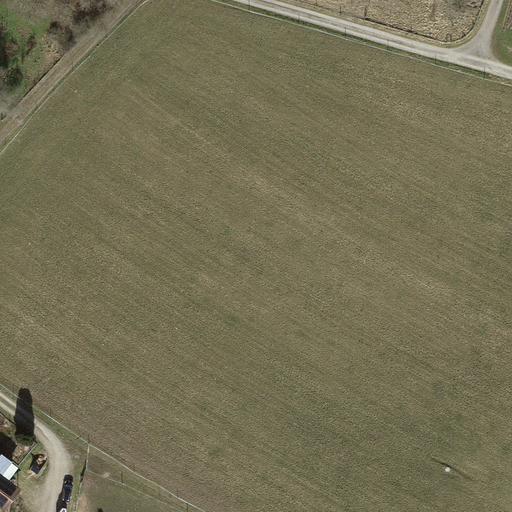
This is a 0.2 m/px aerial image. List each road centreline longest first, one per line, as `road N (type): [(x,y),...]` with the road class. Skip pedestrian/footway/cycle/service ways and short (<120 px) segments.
road 1 (track): [(242,0),(474,62)]
road 2 (track): [(0,147),(147,0)]
road 3 (track): [(0,394),(58,439),(67,470),(62,511)]
